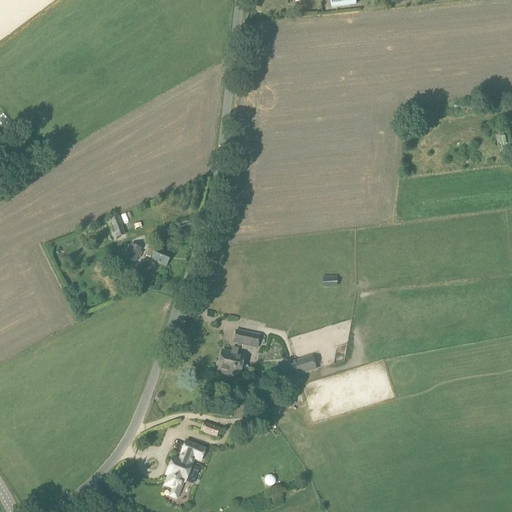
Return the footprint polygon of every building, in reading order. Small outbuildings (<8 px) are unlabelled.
[(125,236),(118,218),(109,221),(116,240),(125,236)] [(135,263),(140,250),(130,246),(124,259),(135,263)] [(165,266),(170,255),(156,249),(149,246),(145,256),(151,258),(150,260),(165,266)] [(337,286),(337,277),(322,278),(322,286),(337,286)] [(233,343),(249,347),(256,349),(259,337),(236,332),(233,343)] [(222,351),(217,373),(238,378),(243,356),(222,351)] [(311,358),(278,368),(282,382),(316,372),(311,358)] [(258,413),(283,404),(280,395),(255,402),(258,413)] [(202,423),(200,432),(216,437),(219,429),(202,423)] [(204,450),(186,442),(181,454),(182,454),(179,461),(173,459),(169,469),(172,470),(170,475),(166,474),(166,475),(168,476),(165,486),(173,489),(170,496),(176,499),(183,481),(184,482),(191,466),(190,466),(193,458),(200,461),(204,450)]
